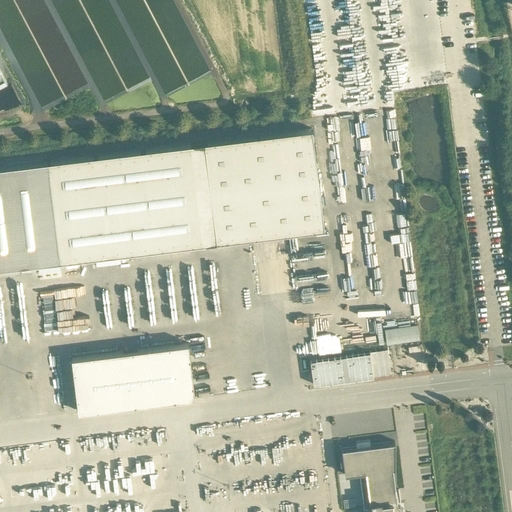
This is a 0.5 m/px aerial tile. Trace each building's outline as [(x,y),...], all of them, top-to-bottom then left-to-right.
[(407,98),(404,103),(409,109),(412,182),(419,185),(430,184),(444,192),(448,201),(457,201),(447,147),(443,104),(434,97),(407,98)] [(312,127),(204,141),(216,240),(324,227),(312,127)] [(190,142),(47,160),(60,259),(203,242),(190,142)] [(385,343),(418,337),(416,322),(383,328),(385,343)] [(72,356),(79,411),(195,396),(188,342),(72,356)] [(388,349),(370,351),(373,375),(391,373),(388,349)] [(370,351),(310,359),(314,383),(373,375),(370,351)] [(395,467),(395,439),(394,439),(394,440),(371,443),(370,438),(355,439),(356,445),(342,447),(342,446),(341,446),(345,473),(359,471),(364,507),(368,506),(368,511),(402,511),(403,511),(401,505),(399,501),(397,502),(393,467),(395,467)]
